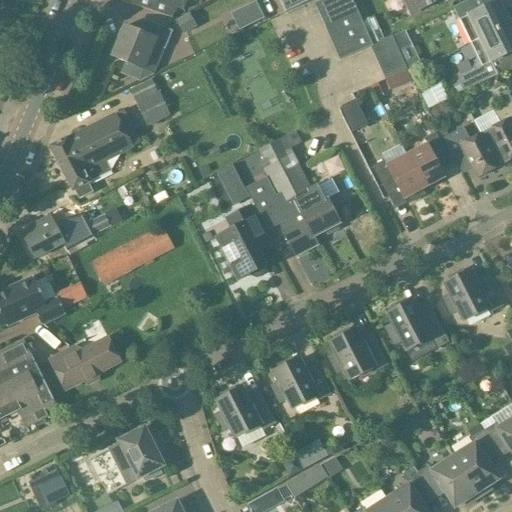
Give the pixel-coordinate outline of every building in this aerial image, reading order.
[(136,0),(134,5),(173,18),(177,8),(185,10),(188,0),(196,0),(198,0),(197,0),(136,0)] [(299,6),(296,0),(280,0),(286,12),(299,6)] [(325,0),(315,5),(321,16),(354,2),(352,0),(325,0)] [(415,0),(421,11),(444,0),(415,0)] [(500,1),(498,2),(484,9),(479,0),(470,0),(455,8),(472,44),(511,24),(511,11),(511,9),(507,7),(504,9),(500,1)] [(326,28),(359,13),(354,2),(321,16),(326,28)] [(265,21),(257,4),(232,16),(240,33),(265,21)] [(364,24),(359,13),(326,28),(331,39),(364,24)] [(130,64),(125,76),(139,81),(144,69),(145,70),(155,45),(166,49),(173,31),(145,19),(140,32),(125,26),(113,57),(130,64)] [(331,39),(335,50),(368,35),(364,24),(331,39)] [(491,80),(511,69),(511,65),(507,56),(511,53),(511,24),(472,44),(478,55),(474,67),(475,69),(461,75),(460,81),(465,92),(491,80)] [(373,46),(373,45),(368,35),(335,50),(340,61),(371,47),(373,46)] [(371,47),(375,57),(398,48),(393,36),(373,45),(373,46),(371,47)] [(375,57),(380,68),(403,58),(398,48),(375,57)] [(408,70),(403,58),(380,68),(385,80),(408,70)] [(130,90),(148,127),(171,116),(159,89),(157,90),(152,80),(130,90)] [(441,83),(421,91),(428,107),(447,99),(441,83)] [(355,102),(340,109),(352,134),(367,127),(355,102)] [(511,103),(477,122),(484,135),(492,151),(498,148),(506,162),(507,164),(511,161),(511,103)] [(142,143),(125,109),(51,147),(74,192),(76,192),(80,201),(95,193),(90,184),(91,184),(91,182),(112,171),(107,161),(134,148),(134,147),(142,143)] [(499,166),(506,162),(498,148),(492,151),(484,135),(472,141),(465,128),(444,139),(456,161),(467,155),(479,179),(500,168),(499,166)] [(428,146),(409,157),(425,190),(446,179),(439,165),(450,160),(437,135),(425,141),(428,146)] [(294,199),(319,248),(319,247),(315,239),(326,233),(329,238),(341,231),(338,227),(341,226),(329,202),(327,203),(318,186),(311,190),(290,149),(262,164),(279,197),(282,205),(294,199)] [(423,191),(425,190),(409,157),(388,167),(386,161),(375,167),(387,192),(398,187),(405,200),(407,199),(410,204),(425,196),(423,191)] [(282,205),(279,197),(277,198),(267,178),(246,189),(267,231),(280,224),(284,232),(283,232),(297,259),(319,248),(294,199),(282,205)] [(259,278),(262,277),(265,275),(266,271),(265,268),(268,267),(255,241),(267,235),(253,207),(229,219),(235,230),(219,238),(241,281),(253,274),(255,277),(259,278)] [(118,210),(92,220),(96,231),(122,221),(118,210)] [(40,230),(26,237),(38,260),(68,245),(66,241),(85,232),(78,219),(58,229),(52,218),(38,225),(40,230)] [(92,263),(104,287),(175,250),(162,226),(92,263)] [(492,313),(505,307),(491,279),(480,285),(473,272),(467,275),(465,271),(451,278),(453,282),(447,285),(452,295),(445,299),(453,316),(461,312),(466,322),(490,309),(492,313)] [(57,299),(46,304),(34,278),(0,293),(0,307),(9,327),(37,315),(42,327),(65,317),(57,299)] [(59,292),(66,308),(87,299),(81,283),(59,292)] [(438,349),(451,343),(433,309),(422,314),(415,301),(409,304),(407,300),(393,308),(395,311),(389,314),(394,325),(387,328),(396,345),(403,341),(408,351),(433,339),(438,349)] [(379,371),(390,366),(376,338),(365,344),(358,330),(352,333),(350,329),(336,337),(338,341),(332,344),(337,354),(330,357),(339,374),(346,370),(351,381),(377,367),(379,371)] [(70,359),(67,353),(51,361),(66,391),(119,364),(106,340),(70,359)] [(0,378),(0,403),(45,381),(28,346),(0,359),(0,371),(3,377),(0,378)] [(322,400),(334,394),(319,367),(308,373),(301,359),(295,362),(293,358),(279,366),(281,370),(275,373),(280,383),(273,387),(282,403),(289,399),(294,410),(320,396),(322,400)] [(0,423),(27,411),(34,426),(35,425),(39,428),(46,424),(46,420),(61,413),(45,381),(0,403),(0,423)] [(265,430),(277,424),(262,396),(251,402),(244,388),(238,391),(236,388),(222,395),(224,399),(218,402),(224,412),(216,416),(225,432),(232,428),(237,439),(263,425),(265,430)] [(511,408),(493,420),(497,425),(485,433),(499,455),(510,448),(511,450),(511,408)] [(160,469),(166,466),(147,428),(121,441),(121,442),(110,447),(123,472),(134,467),(140,479),(145,476),(147,481),(163,473),(160,469)] [(477,445),(455,458),(481,499),(494,491),(491,486),(500,480),(489,462),(499,455),(485,433),(474,440),(477,445)] [(298,450),(303,466),(327,459),(322,443),(298,450)] [(431,467),(420,474),(434,497),(444,490),(456,508),(466,502),(469,507),(481,499),(455,458),(434,472),(431,467)] [(44,467),(47,475),(30,482),(41,511),(71,499),(57,462),(44,467)] [(434,497),(420,474),(417,469),(405,476),(411,486),(390,500),(397,511),(428,511),(423,503),(434,497)] [(278,489),(248,504),(252,511),(265,511),(285,502),(278,489)] [(367,511),(365,508),(359,511),(397,511),(390,500),(370,511),(367,511)] [(184,511),(179,501),(157,511),(184,511)] [(98,511),(121,511),(117,503),(98,511)]
